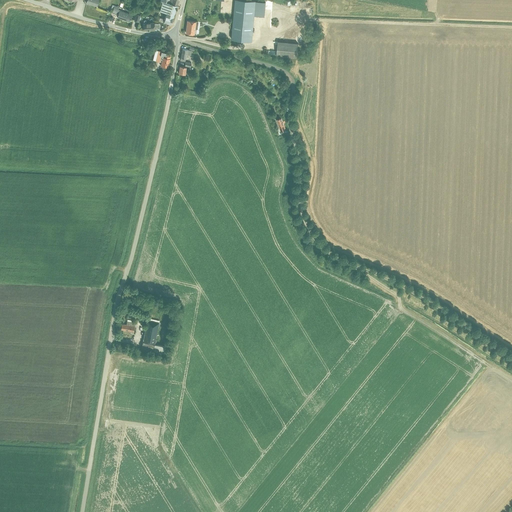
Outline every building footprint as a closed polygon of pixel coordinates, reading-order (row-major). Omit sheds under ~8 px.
[(164,22),(171,24),(177,6),(170,4),(166,3),(167,1),(166,0),(157,0),(163,1),(160,10),(167,13),(166,15),(164,19),(160,18),(157,17),(156,20),(159,21),(164,23),(164,22)] [(252,42),(256,1),(245,0),(235,0),(232,40),(252,42)] [(118,15),(117,17),(130,22),(132,15),(120,11),(120,10),(118,9),(119,7),(114,6),(112,13),(118,15)] [(275,7),(274,30),(283,30),(284,21),(283,21),(283,7),(275,7)] [(187,20),(186,33),(194,34),(195,29),(197,29),(198,22),(187,20)] [(297,58),(298,44),(278,42),(277,56),(297,58)] [(180,60),(184,62),(186,54),(190,55),(191,51),(183,49),(180,60)] [(157,50),(154,60),(159,62),(161,56),(169,58),(171,54),(164,52),(157,50)] [(161,56),(159,62),(162,62),(161,66),(167,67),(169,60),(169,58),(161,56)] [(280,128),(285,126),(282,117),(277,119),(280,128)] [(153,352),(159,322),(147,320),(141,349),(153,352)] [(126,325),(121,324),(121,329),(133,331),(133,328),(134,322),(127,321),(126,325)] [(168,346),(155,343),(153,351),(166,354),(168,346)]
